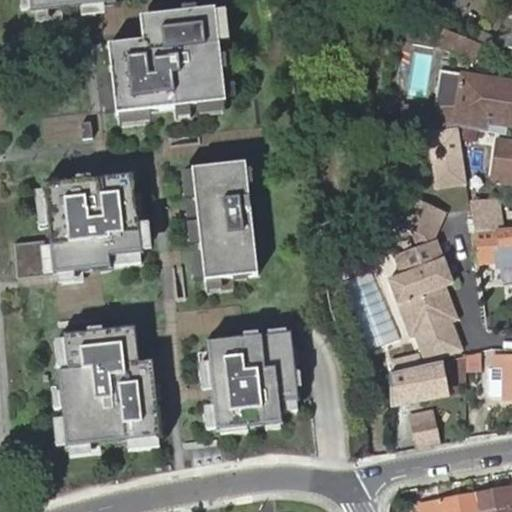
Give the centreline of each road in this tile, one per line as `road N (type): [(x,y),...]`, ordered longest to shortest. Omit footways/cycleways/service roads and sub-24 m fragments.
road 1 (residential): [(88,511),(267,476),(318,479),(350,495)]
road 2 (residential): [(511,450),(384,474),(350,495)]
